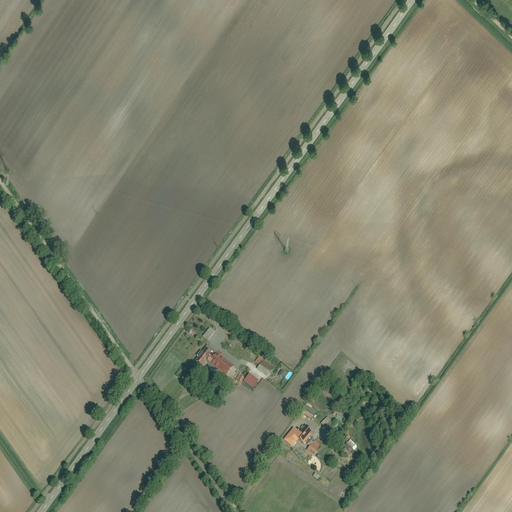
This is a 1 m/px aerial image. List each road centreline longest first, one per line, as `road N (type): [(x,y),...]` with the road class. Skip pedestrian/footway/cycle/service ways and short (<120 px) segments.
road 1 (secondary): [(138,378),(411,0)]
road 2 (residential): [(138,378),(0,181)]
road 3 (secondary): [(41,511),(138,378)]
road 4 (residential): [(233,511),(138,378)]
